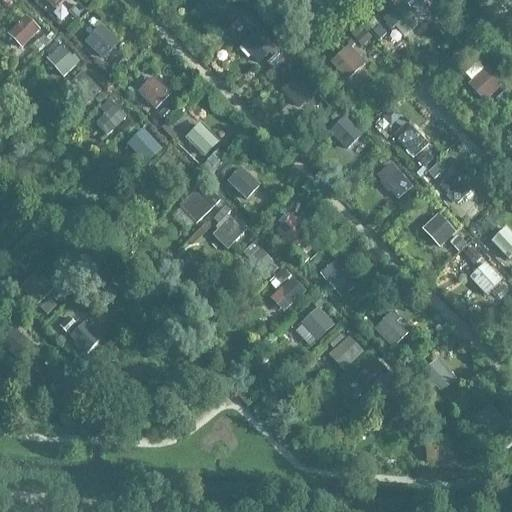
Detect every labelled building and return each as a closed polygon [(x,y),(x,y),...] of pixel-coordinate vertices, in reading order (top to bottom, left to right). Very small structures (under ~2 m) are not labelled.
[(41,0),(52,10),(61,0),(41,0)] [(200,0),(183,19),(202,38),(221,18),(202,0),(200,0)] [(409,0),(388,16),(402,35),(423,20),(413,6),(421,0),(409,0)] [(2,32),(22,51),(41,31),(21,12),(2,32)] [(81,41),(100,60),(119,40),(100,21),(81,41)] [(329,62),(348,81),(368,61),(348,42),(329,62)] [(66,77),(81,63),(63,45),(49,58),(66,77)] [(229,65),(249,84),(268,64),(248,45),(229,65)] [(469,81),(488,99),(507,79),(488,61),(469,81)] [(320,93),(298,67),(280,82),(302,108),(320,93)] [(65,92),(85,111),(104,91),(84,73),(65,92)] [(159,109),(175,93),(157,76),(141,91),(159,109)] [(115,101),(96,121),(111,135),(130,116),(115,101)] [(323,135),(343,154),(362,134),(342,115),(323,135)] [(181,141),(200,159),(220,140),(200,121),(181,141)] [(390,141),(410,160),(429,140),(409,122),(390,141)] [(122,149),(141,168),(160,148),(141,129),(122,149)] [(400,197),(415,183),(394,161),(379,176),(400,197)] [(230,181),(249,200),(264,185),(244,166),(230,181)] [(443,183),(460,203),(475,190),(458,171),(443,183)] [(273,230),(292,249),(312,229),(292,210),(273,230)] [(416,230),(435,248),(454,229),(435,210),(416,230)] [(206,237),(226,256),(245,236),(225,218),(206,237)] [(486,243),(505,262),(511,254),(511,230),(505,223),(486,243)] [(265,280),(280,267),(257,242),(243,255),(265,280)] [(492,262),(472,274),(484,295),(504,284),(492,262)] [(22,291),(42,310),(61,290),(41,271),(22,291)] [(285,313),(309,291),(291,271),(267,293),(285,313)] [(320,292),(340,311),(359,291),(339,272),(320,292)] [(294,328),(314,347),(333,327),(314,308),(294,328)] [(104,339),(73,311),(60,325),(91,353),(104,339)] [(393,312),(376,329),(395,349),(412,332),(393,312)] [(351,335),(331,355),(347,371),(366,350),(351,335)] [(416,385),(435,403),(454,383),(435,365),(416,385)] [(347,393),(367,411),(386,391),(366,373),(347,393)] [(31,399),(50,417),(70,398),(50,379),(31,399)] [(119,421),(141,405),(125,383),(103,399),(119,421)] [(496,406),(480,412),(487,428),(503,421),(496,406)] [(421,464),(448,466),(450,439),(423,437),(421,464)]
